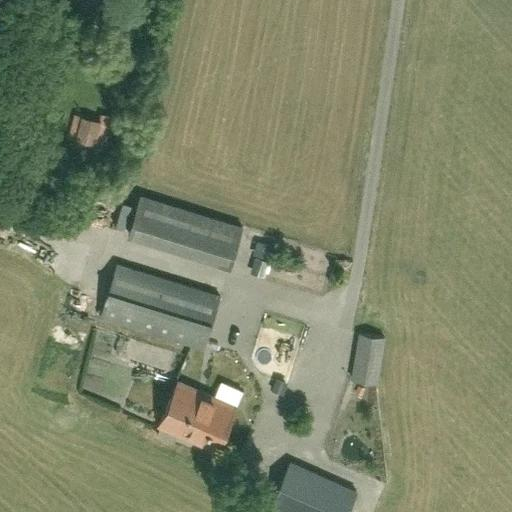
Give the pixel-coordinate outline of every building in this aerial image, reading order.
[(99,112),(98,117),(77,115),(75,140),(106,142),(108,113),(99,112)] [(141,195),(129,234),(229,265),(241,227),(141,195)] [(220,296),(116,264),(100,315),(204,348),(220,296)] [(384,337),(359,333),(352,379),(377,383),(384,337)] [(236,407),(178,381),(159,424),(217,450),(236,407)] [(348,511),(358,491),(292,462),(273,507),(285,511),(348,511)]
